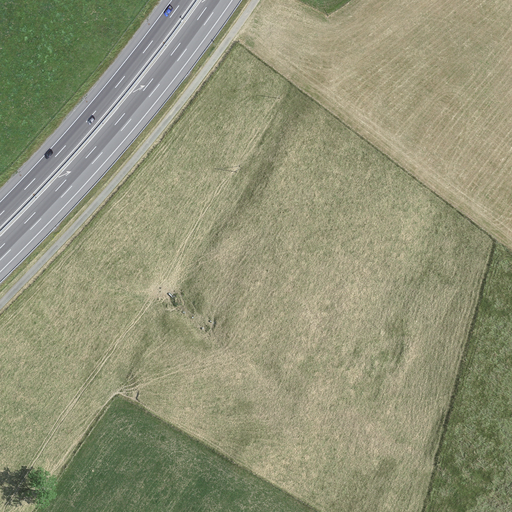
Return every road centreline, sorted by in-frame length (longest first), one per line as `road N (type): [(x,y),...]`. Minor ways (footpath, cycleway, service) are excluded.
road 1 (track): [(0,305),(107,191),(256,0)]
road 2 (motorway): [(0,254),(116,130),(217,0)]
road 3 (motorway): [(183,0),(0,215)]
